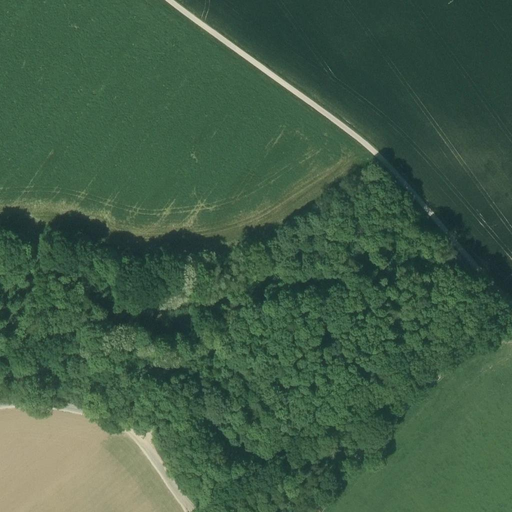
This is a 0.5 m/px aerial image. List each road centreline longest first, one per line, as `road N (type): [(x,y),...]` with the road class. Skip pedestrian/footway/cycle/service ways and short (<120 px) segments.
road 1 (unclassified): [(511,309),(350,131),(168,0)]
road 2 (unclassified): [(315,511),(390,419),(511,319)]
road 3 (unclassified): [(0,404),(62,405),(118,421),(194,511)]
